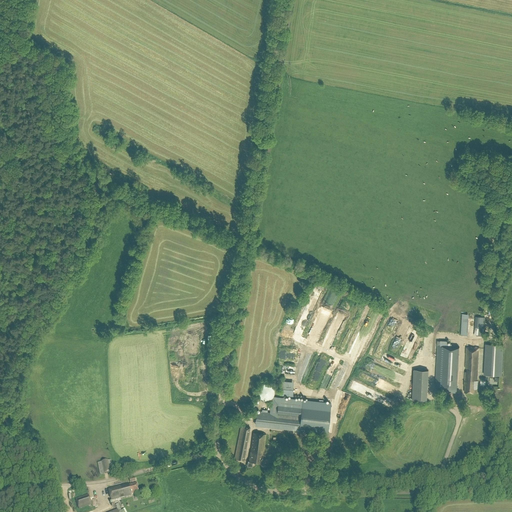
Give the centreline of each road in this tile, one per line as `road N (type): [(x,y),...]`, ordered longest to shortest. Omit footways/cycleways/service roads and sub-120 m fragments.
road 1 (unclassified): [(218,450),(283,0)]
road 2 (unclassified): [(511,493),(266,490),(241,480),(218,450)]
road 3 (unclassified): [(0,493),(107,482),(218,450)]
